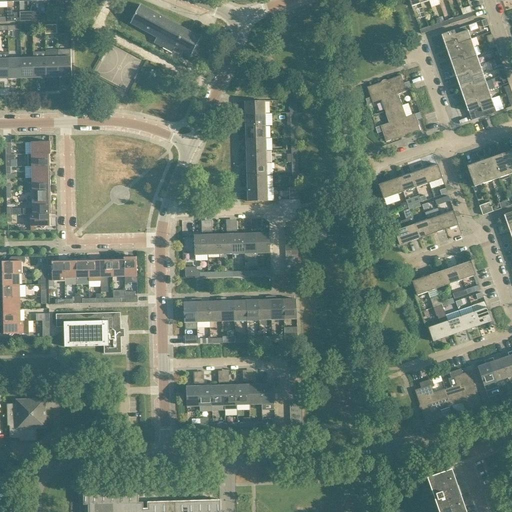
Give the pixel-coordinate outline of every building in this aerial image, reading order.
[(141,5),(131,24),(157,38),(154,43),(172,53),(173,53),(171,52),(173,47),(191,56),(201,38),(141,5)] [(12,8),(7,8),(8,17),(8,22),(17,22),(17,18),(17,13),(12,13),(12,8)] [(471,39),(468,30),(467,31),(465,26),(442,35),(445,44),(458,39),(459,43),(471,39)] [(474,48),(471,39),(459,43),(458,39),(445,44),(448,52),(461,48),(462,52),(474,48)] [(477,56),(474,48),(462,52),(461,48),(448,52),(451,61),(464,56),(465,61),(477,56)] [(72,77),(71,49),(70,49),(70,50),(59,51),(58,50),(58,51),(58,57),(59,77),(72,77)] [(58,51),(46,52),(47,78),(59,77),(58,57),(58,51)] [(34,78),(47,78),(46,52),(33,52),(33,58),(34,78)] [(480,65),(477,56),(465,61),(464,56),(451,61),(454,69),(466,65),(468,69),(480,65)] [(0,79),(9,79),(9,59),(0,58),(0,79)] [(22,78),(21,58),(9,59),(9,79),(22,78)] [(34,78),(33,58),(21,58),(22,78),(34,78)] [(483,73),(480,65),(468,69),(466,65),(454,69),(457,77),(469,73),(471,77),(483,73)] [(486,82),(483,73),(471,77),(469,73),(457,77),(460,86),(472,82),(474,86),(486,82)] [(402,75),(384,81),(394,109),(403,106),(399,95),(407,92),(407,91),(412,90),(409,82),(404,83),(402,75)] [(394,109),(384,81),(367,87),(371,97),(366,99),(368,105),(373,103),(373,104),(382,101),(386,112),(394,109)] [(489,90),(486,82),(474,86),(472,82),(460,86),(463,95),(475,90),(477,95),(489,90)] [(492,99),(489,90),(477,95),(475,90),(463,95),(466,103),(478,99),(480,103),(492,99)] [(496,112),(495,108),(492,99),(480,103),(478,99),(466,103),(472,120),(496,112)] [(265,113),(265,100),(244,101),(245,114),(265,113)] [(417,120),(422,118),(420,113),(415,114),(406,117),(403,106),(394,109),(403,136),(420,130),(417,120)] [(403,136),(394,109),(386,112),(389,123),(381,126),(376,128),(378,133),(383,132),(386,142),(403,136)] [(266,126),(265,113),(245,114),(245,126),(266,126)] [(266,138),(266,126),(245,126),(246,139),(266,138)] [(246,151),(266,150),(266,138),(246,139),(246,151)] [(51,154),(51,142),(31,142),(32,155),(50,154),(51,154)] [(267,163),(266,150),(246,151),(246,163),(267,163)] [(511,174),(511,156),(510,151),(502,154),(509,175),(511,174)] [(50,166),(50,154),(32,155),(28,155),(28,166),(32,166),(50,166)] [(509,175),(502,154),(493,157),(501,178),(509,175)] [(12,155),(6,155),(6,167),(11,167),(11,160),(14,160),(14,155),(12,155)] [(501,178),(493,157),(485,160),(492,181),(501,178)] [(492,181),(485,160),(476,163),(484,184),(492,181)] [(267,175),(267,163),(246,163),(247,176),(267,175)] [(484,184),(476,163),(467,166),(475,187),(484,184)] [(443,179),(438,164),(424,169),(429,183),(443,179)] [(50,178),(50,166),(32,166),(32,178),(50,178)] [(429,183),(424,169),(411,173),(416,188),(429,183)] [(411,173),(398,178),(403,192),(407,191),(408,192),(415,190),(414,188),(416,188),(411,173)] [(268,188),(267,175),(247,176),(247,188),(268,188)] [(51,190),(50,178),(32,178),(33,190),(51,190)] [(403,192),(398,178),(379,185),(384,199),(403,192)] [(297,200),(297,187),(292,187),(289,187),(290,200),(297,200)] [(248,201),(268,201),(268,188),(247,188),(248,201)] [(51,202),(51,190),(33,190),(33,202),(51,202)] [(510,205),(508,199),(499,202),(501,208),(510,205)] [(51,214),(51,202),(33,202),(33,208),(23,208),(23,214),(31,214),(51,214)] [(490,202),(481,206),(479,206),(483,215),(493,212),(490,202)] [(419,239),(414,224),(414,225),(408,209),(403,211),(406,219),(400,221),(403,228),(395,231),(400,245),(419,239)] [(459,225),(454,211),(440,215),(445,230),(459,225)] [(50,226),(50,214),(51,214),(31,214),(31,226),(30,226),(30,227),(41,227),(43,229),(46,226),(51,226),(50,226)] [(445,230),(440,215),(427,220),(432,234),(445,230)] [(432,234),(427,220),(414,224),(419,239),(432,234)] [(232,254),(231,230),(227,230),(227,234),(219,234),(220,254),(232,254)] [(244,254),(244,233),(236,233),(236,230),(231,230),(232,254),(244,254)] [(257,253),(257,230),(252,230),(252,233),(244,233),(244,254),(257,253)] [(270,253),(269,233),(261,233),(261,230),(257,230),(257,253),(270,253)] [(208,255),(207,231),(202,231),(203,235),(194,235),(195,255),(208,255)] [(220,254),(219,234),(212,234),(211,231),(207,231),(208,255),(220,254)] [(22,273),(22,262),(25,262),(25,256),(12,257),(7,261),(1,262),(2,262),(3,274),(22,273)] [(137,279),(137,256),(136,256),(136,257),(128,257),(124,257),(124,258),(125,276),(136,276),(136,279),(137,279)] [(125,276),(124,258),(124,257),(124,258),(112,259),(113,276),(125,276)] [(89,277),(88,259),(76,260),(77,277),(89,277)] [(101,277),(100,259),(88,259),(89,277),(89,281),(101,281),(101,277)] [(113,276),(112,259),(100,259),(101,277),(113,276)] [(65,280),(64,261),(64,260),(64,261),(53,261),(53,260),(52,260),(52,266),(48,266),(49,287),(55,287),(55,281),(65,280)] [(77,277),(76,260),(64,260),(64,261),(65,280),(65,278),(77,277)] [(476,275),(471,261),(458,266),(463,280),(476,275)] [(463,280),(458,266),(445,270),(449,284),(463,280)] [(195,267),(185,268),(186,277),(195,276),(195,277),(208,277),(208,272),(200,272),(195,267)] [(449,284),(445,270),(431,275),(436,289),(449,284)] [(19,274),(22,274),(22,273),(3,274),(3,278),(2,278),(2,286),(20,285),(19,274)] [(436,289),(431,275),(412,281),(417,296),(427,292),(430,300),(431,300),(433,307),(441,304),(436,289)] [(20,297),(20,285),(2,286),(2,298),(20,297)] [(138,302),(138,296),(135,296),(135,291),(125,292),(126,302),(138,302)] [(272,320),(271,296),(266,297),(267,299),(259,300),(259,320),(272,320)] [(284,320),(284,299),(276,299),(276,296),(271,296),(272,320),(284,320)] [(20,309),(20,297),(2,298),(2,310),(20,309)] [(247,321),(246,297),(242,297),(242,300),(234,301),(235,321),(247,321)] [(259,320),(259,300),(251,300),(251,297),(246,297),(247,321),(259,320)] [(210,322),(209,301),(201,302),(201,298),(197,299),(197,322),(210,322)] [(222,321),(222,298),(217,298),(217,301),(209,301),(210,322),(222,321)] [(235,321),(234,301),(226,301),(226,298),(222,298),(222,321),(235,321)] [(197,322),(197,299),(192,299),(192,302),(184,302),(185,323),(197,322)] [(297,319),(296,299),(284,299),(284,320),(297,319)] [(452,335),(447,321),(442,305),(433,308),(436,316),(437,316),(440,324),(428,328),(433,342),(452,335)] [(492,322),(487,307),(474,312),(479,326),(492,322)] [(21,321),(20,309),(2,310),(3,318),(4,318),(4,322),(21,321)] [(105,353),(122,353),(121,312),(57,314),(57,327),(65,327),(65,347),(105,346),(105,353)] [(479,326),(474,312),(461,316),(466,331),(479,326)] [(466,331),(461,316),(447,321),(452,335),(466,331)] [(28,321),(23,321),(21,321),(4,322),(4,333),(3,333),(3,334),(9,334),(12,336),(14,334),(28,333),(28,321)] [(297,333),(284,333),(285,336),(285,341),(298,340),(297,333)] [(198,343),(198,339),(197,339),(197,336),(185,336),(185,344),(198,343)] [(511,375),(511,351),(507,353),(508,356),(501,359),(508,377),(511,375)] [(508,377),(501,359),(494,361),(493,358),(489,359),(496,381),(508,377)] [(496,381),(489,359),(484,361),(485,364),(478,367),(486,392),(498,387),(496,381)] [(456,385),(445,389),(448,398),(476,388),(470,371),(463,373),(461,368),(449,372),(451,377),(453,377),(456,385)] [(432,378),(420,383),(421,388),(415,390),(421,407),(448,398),(445,389),(434,393),(431,384),(434,383),(432,378)] [(237,405),(237,384),(229,385),(229,381),(224,382),(225,405),(224,405),(224,410),(237,409),(237,408),(237,405)] [(249,404),(249,381),(244,381),(244,384),(237,384),(237,405),(249,404)] [(262,404),(261,383),(253,384),(253,381),(249,381),(249,404),(262,404)] [(200,405),(199,382),(195,382),(195,386),(187,386),(187,406),(200,405)] [(212,405),(212,385),(204,385),(204,382),(199,382),(200,405),(212,405)] [(225,405),(224,382),(220,382),(220,385),(212,385),(212,405),(224,405),(225,405)] [(275,404),(274,383),(261,383),(262,404),(275,404)] [(482,405),(476,388),(448,398),(451,406),(462,402),(465,411),(463,412),(465,417),(477,413),(475,408),(482,405)] [(443,418),(440,410),(451,406),(448,398),(421,407),(427,424),(434,422),(435,427),(447,423),(445,417),(443,418)] [(10,426),(10,438),(20,438),(20,437),(26,437),(26,441),(28,441),(37,441),(36,428),(46,428),(45,399),(16,400),(16,404),(7,404),(8,426),(10,426)] [(275,418),(262,419),(262,427),(275,426),(275,418)] [(463,511),(448,470),(432,475),(432,476),(428,477),(428,478),(429,482),(424,484),(424,483),(423,484),(432,496),(432,495),(434,495),(439,511),(463,511)] [(139,502),(139,489),(130,490),(130,511),(143,511),(143,506),(143,502),(139,502)] [(111,511),(111,490),(102,491),(102,511),(111,511)] [(121,511),(120,490),(111,490),(111,511),(121,511)] [(130,511),(130,490),(120,490),(121,511),(130,511)] [(93,511),(93,491),(84,491),(84,505),(88,504),(88,511),(93,511)] [(102,511),(102,491),(93,491),(93,511),(102,511)] [(211,511),(211,500),(202,501),(202,511),(211,511)] [(220,511),(220,500),(211,500),(211,511),(220,511)] [(183,511),(184,501),(174,502),(174,511),(183,511)] [(193,511),(193,501),(184,501),(183,511),(193,511)] [(202,511),(202,501),(193,501),(193,511),(202,511)] [(156,511),(156,502),(147,502),(147,506),(143,506),(143,511),(156,511)] [(165,511),(165,502),(156,502),(156,511),(165,511)] [(174,511),(174,502),(165,502),(165,511),(174,511)]
